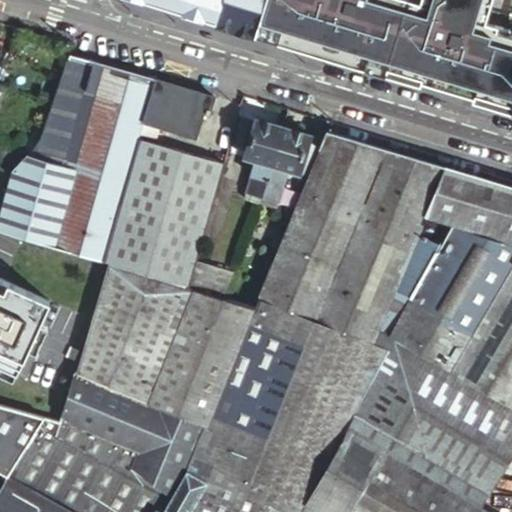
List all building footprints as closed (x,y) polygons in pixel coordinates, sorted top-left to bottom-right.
[(142,0),(142,2),(235,30),(237,27),(255,33),(259,19),(262,8),(263,0),(142,0)] [(264,0),(255,33),(511,113),(511,40),(470,27),(414,11),(379,0),(264,0)] [(417,0),(414,11),(470,27),(479,0),(417,0)] [(86,85),(93,61),(69,54),(62,79),(86,85)] [(143,122),(155,80),(93,61),(86,85),(64,159),(32,149),(11,170),(0,210),(0,231),(102,262),(139,138),(143,122)] [(41,140),(32,149),(64,159),(86,85),(62,79),(52,107),(41,140)] [(155,80),(143,122),(194,137),(202,107),(207,108),(205,112),(210,113),(214,97),(155,80)] [(281,127),(254,119),(243,157),(256,160),(245,199),(259,203),(261,196),(281,127)] [(310,135),(281,127),(261,196),(280,202),(288,170),(300,173),(310,135)] [(310,135),(300,173),(306,175),(321,136),(311,132),(310,135)] [(425,217),(445,166),(326,133),(255,307),(252,306),(225,298),(188,287),(111,264),(76,374),(203,426),(186,468),(187,469),(258,511),(314,511),(303,506),(394,338),(388,334),(435,251),(439,244),(417,236),(425,217)] [(139,138),(102,262),(111,264),(188,287),(196,260),(224,163),(139,138)] [(0,166),(6,168),(11,153),(0,148),(0,166)] [(511,186),(445,166),(425,217),(450,225),(439,244),(435,251),(388,334),(394,338),(511,408),(511,186)] [(450,225),(425,217),(417,236),(439,244),(450,225)] [(196,260),(188,287),(225,298),(235,271),(196,260)] [(0,360),(15,367),(47,296),(0,274),(0,360)] [(488,511),(478,506),(511,449),(511,408),(394,338),(303,506),(314,511),(488,511)] [(161,511),(187,469),(186,468),(203,426),(76,374),(74,373),(60,421),(0,405),(0,474),(6,478),(37,428),(161,497),(155,508),(161,511)] [(0,511),(152,511),(155,508),(161,497),(37,428),(6,478),(0,488),(0,511)] [(161,511),(155,508),(152,511),(258,511),(187,469),(161,511)]
